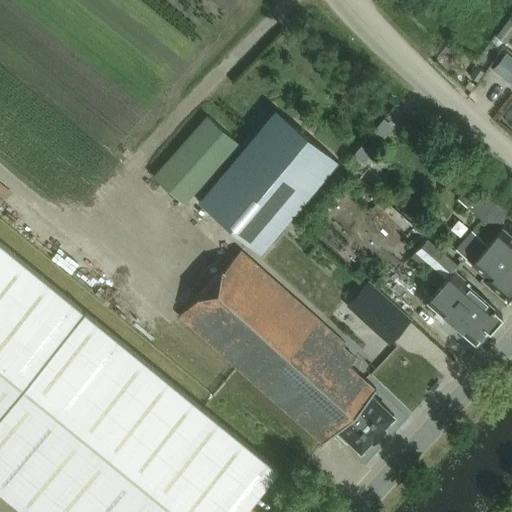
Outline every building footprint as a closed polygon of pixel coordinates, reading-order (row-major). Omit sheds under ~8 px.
[(511,16),(498,35),(507,42),(511,35),(511,16)] [(511,58),(506,53),(493,69),(511,84),(511,58)] [(264,257),(342,166),(282,112),(205,204),(264,257)] [(207,115),(153,176),(184,203),(238,142),(207,115)] [(511,209),(483,186),(484,185),(468,171),(459,182),(466,189),(457,199),(467,207),(466,207),(494,230),(511,209)] [(511,235),(502,227),(488,244),(472,230),(456,249),(486,275),(483,278),(508,299),(509,299),(511,298),(511,235)] [(448,277),(442,284),(428,300),(475,341),(487,327),(490,329),(503,314),(467,283),(469,281),(455,270),(459,266),(427,238),(417,250),(448,277)] [(241,511),(277,469),(0,243),(0,490),(26,511),(241,511)] [(240,249),(181,315),(323,443),(335,431),(346,441),(348,439),(360,450),(371,438),(373,440),(384,427),(383,426),(394,414),(371,393),(376,387),(350,366),(357,359),(343,346),(346,343),(240,249)] [(392,303),(368,281),(360,291),(384,313),(392,303)]
